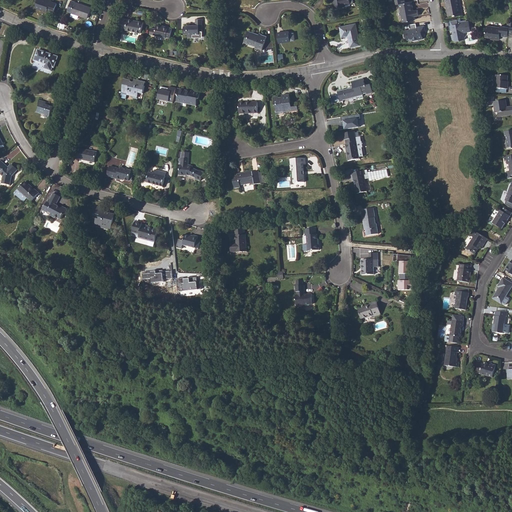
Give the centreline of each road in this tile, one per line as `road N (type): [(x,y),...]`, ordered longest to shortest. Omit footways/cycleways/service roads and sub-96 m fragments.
road 1 (trunk): [(304,511),(0,414)]
road 2 (trunk): [(0,430),(253,511)]
road 3 (residential): [(310,71),(222,77),(93,49)]
road 4 (trunk): [(101,511),(41,390),(0,338)]
road 5 (residential): [(51,172),(73,188),(177,215),(198,212)]
road 6 (residential): [(511,354),(481,348),(475,336),(481,285),(511,236)]
road 7 (residential): [(340,271),(346,254),(324,142)]
road 8 (residential): [(93,49),(51,172)]
